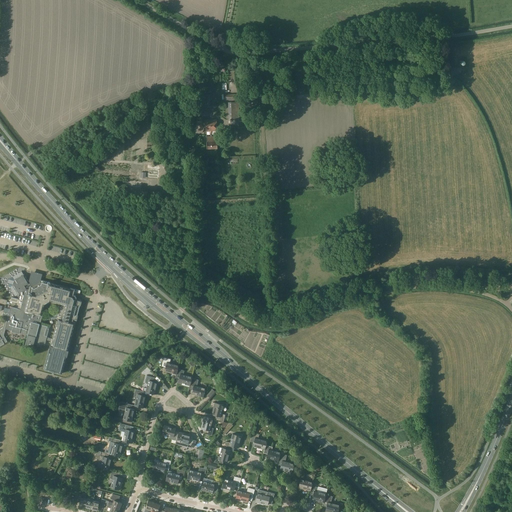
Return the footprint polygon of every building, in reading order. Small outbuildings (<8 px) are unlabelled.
[(257,92),(245,93),(245,109),(258,108),(257,92)] [(228,121),(239,121),(238,102),(228,102),(228,121)] [(204,130),(217,130),(217,120),(204,120),(204,130)] [(207,149),(208,148),(217,148),(217,136),(207,137),(207,149)] [(155,178),(155,174),(160,174),(160,165),(149,165),(148,178),(155,178)] [(17,309),(11,307),(9,314),(7,313),(6,314),(5,317),(5,318),(3,327),(0,329),(0,345),(7,342),(3,335),(5,329),(12,330),(11,331),(19,334),(20,332),(26,334),(28,334),(25,345),(32,347),(33,343),(41,346),(42,344),(44,345),(47,336),(49,328),(46,328),(47,327),(39,325),(39,323),(40,323),(45,306),(44,306),(45,304),(48,302),(61,305),(58,315),(58,317),(44,370),(61,375),(73,334),(72,333),(75,323),(72,323),(73,321),(76,322),(78,315),(81,306),(82,300),(76,298),(75,295),(74,295),(76,289),(73,289),(50,283),(50,282),(47,282),(41,280),(40,282),(33,286),(31,286),(32,284),(31,283),(29,282),(28,282),(25,276),(25,277),(21,271),(8,279),(7,283),(15,296),(19,294),(17,299),(11,297),(10,301),(19,304),(17,309)] [(31,271),(28,282),(29,282),(31,283),(32,284),(31,286),(33,286),(40,282),(41,280),(41,278),(42,274),(37,272),(31,271)] [(176,374),(177,369),(178,366),(170,364),(171,359),(164,357),(161,366),(165,367),(164,371),(176,374)] [(190,386),(191,381),(192,378),(183,375),(184,371),(177,369),(176,374),(175,378),(179,379),(178,382),(190,386)] [(154,395),(158,382),(159,378),(146,375),(144,382),(148,383),(146,392),(154,395)] [(191,381),(190,386),(189,389),(192,390),(191,394),(203,397),(206,389),(197,387),(198,383),(191,381)] [(143,408),(146,396),(143,395),(144,392),(135,390),(134,396),(137,397),(135,406),(143,408)] [(132,422),(135,410),(131,409),(132,405),(120,403),(119,408),(126,410),(124,420),(132,422)] [(224,415),(221,414),(224,405),(215,403),(212,414),(217,416),(216,419),(223,421),(224,415)] [(212,435),(214,428),(211,427),(213,419),(204,416),(201,428),(207,429),(206,433),(212,435)] [(131,443),(134,431),(132,431),(133,427),(129,426),(120,424),(119,427),(123,428),(121,435),(125,436),(123,441),(131,443)] [(173,437),(175,428),(163,425),(161,434),(173,437)] [(217,430),(212,434),(217,440),(222,436),(217,430)] [(188,444),(190,435),(178,431),(176,440),(188,444)] [(244,436),(230,433),(233,434),(231,443),(226,442),(225,448),(233,450),(234,447),(239,448),(242,436),(244,437),(244,436)] [(266,441),(258,439),(259,434),(252,433),(250,442),(253,443),(253,446),(264,449),(265,445),(267,438),(267,437),(266,441)] [(120,457),(123,445),(120,444),(121,440),(109,437),(108,441),(112,442),(111,445),(114,446),(112,455),(120,457)] [(392,449),(410,461),(415,460),(417,457),(424,455),(426,453),(425,450),(414,453),(411,441),(404,443),(402,447),(395,449),(394,444),(392,445),(391,446),(392,449)] [(280,453),(271,450),(272,447),(265,445),(263,453),(267,454),(266,458),(278,461),(279,456),(279,457),(281,449),(280,453)] [(228,461),(230,450),(219,447),(223,448),(220,459),(228,461)] [(109,470),(112,459),(108,458),(109,454),(97,451),(96,458),(99,459),(97,467),(109,470)] [(293,464),(285,462),(288,453),(280,451),(277,465),(280,466),(280,469),(291,472),(291,474),(295,460),(294,460),(293,464)] [(169,469),(171,460),(164,459),(163,463),(154,461),(152,470),(163,473),(165,468),(169,469)] [(203,478),(206,469),(203,468),(199,467),(198,472),(189,469),(187,478),(199,482),(200,477),(203,478)] [(182,482),(185,471),(178,469),(176,475),(167,472),(165,480),(177,484),(178,481),(182,482)] [(120,490),(123,478),(119,476),(120,473),(112,471),(109,481),(113,482),(111,488),(120,490)] [(312,482),(303,480),(305,475),(297,473),(295,483),(299,484),(298,487),(310,490),(311,486),(313,479),(312,479),(312,482)] [(238,488),(241,478),(234,476),(233,482),(224,480),(225,476),(221,490),(222,488),(233,491),(234,486),(238,488)] [(217,489),(219,482),(219,481),(216,481),(213,480),(211,484),(202,481),(200,489),(212,493),(213,488),(217,489)] [(323,502),(325,495),(326,491),(326,490),(325,494),(317,492),(318,488),(311,486),(309,495),(312,496),(312,499),(315,500),(323,502)] [(252,500),(255,489),(248,487),(246,494),(237,491),(235,501),(236,499),(247,502),(248,499),(252,500)] [(274,493),(259,489),(259,490),(258,490),(254,504),(255,504),(255,502),(267,505),(268,501),(271,502),(274,493)] [(85,507),(87,499),(83,498),(84,495),(79,494),(77,500),(80,501),(79,505),(85,507)] [(108,504),(119,509),(122,503),(118,502),(120,496),(112,494),(110,499),(114,500),(112,503),(109,501),(108,504)] [(325,495),(323,502),(322,506),(326,507),(325,510),(332,511),(337,511),(340,502),(340,501),(339,506),(330,503),(332,496),(325,495)] [(91,509),(93,500),(87,499),(85,507),(91,509)] [(93,500),(91,509),(97,510),(99,502),(93,500)] [(150,511),(151,510),(154,502),(148,500),(145,508),(148,509),(147,511),(150,511)] [(160,511),(161,510),(158,509),(160,504),(154,502),(151,510),(155,511),(160,511)]
